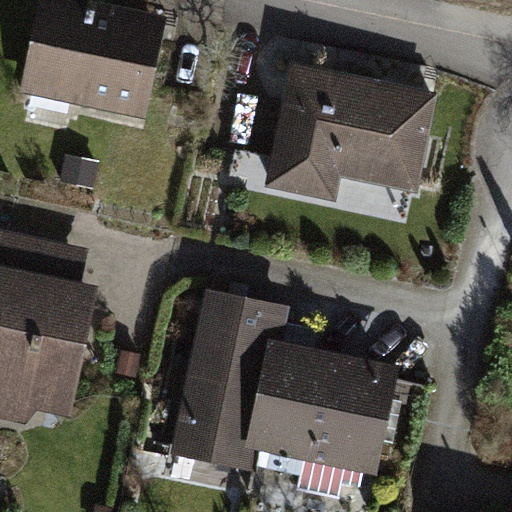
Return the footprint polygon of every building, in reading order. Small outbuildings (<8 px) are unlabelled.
[(166,16),(91,0),(37,0),(18,92),(144,119),(166,16)] [(437,94),(289,62),(263,185),(334,201),(339,176),(416,193),(437,94)] [(98,162),(64,155),(59,179),(93,186),(98,162)] [(0,236),(0,410),(63,422),(94,254),(0,236)] [(253,444),(277,341),(285,302),(198,282),(159,451),(246,471),(253,444)] [(277,341),(253,444),(372,471),(396,368),(277,341)] [(128,353),(114,349),(108,371),(123,375),(128,353)] [(103,511),(105,503),(89,501),(86,511),(103,511)]
